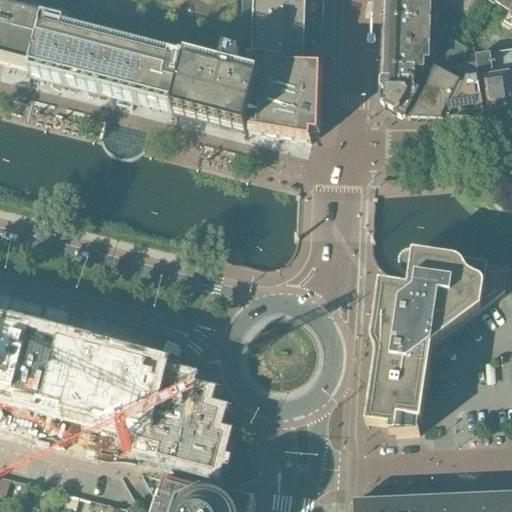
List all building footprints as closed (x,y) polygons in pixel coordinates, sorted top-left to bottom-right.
[(0,0),(0,64),(31,73),(49,0),(0,0)] [(147,0),(143,18),(78,1),(73,0),(49,0),(31,73),(29,80),(173,117),(173,119),(246,138),(247,136),(311,146),(313,139),(320,139),(321,117),(322,71),(324,0),(147,0)] [(431,1),(411,0),(388,0),(388,1),(389,1),(388,22),(438,24),(438,14),(431,14),(431,1)] [(411,0),(431,1),(431,0),(437,0),(438,1),(466,18),(477,0),(487,0),(495,5),(497,0),(411,0)] [(511,9),(511,0),(497,0),(495,5),(499,8),(509,15),(511,9)] [(511,9),(509,15),(501,27),(511,33),(511,9)] [(438,24),(388,22),(388,26),(387,26),(387,30),(388,30),(387,44),(387,46),(430,48),(431,34),(438,34),(438,24)] [(433,73),(419,97),(406,121),(407,122),(446,124),(446,123),(448,123),(467,82),(455,74),(465,57),(469,51),(454,42),(433,73)] [(430,48),(387,46),(387,50),(387,63),(386,63),(386,66),(386,70),(420,72),(420,77),(423,77),(425,76),(425,63),(430,63),(430,48)] [(511,53),(476,59),(484,118),(511,113),(511,53)] [(448,123),(484,118),(476,59),(467,61),(465,57),(455,74),(467,82),(448,123)] [(406,121),(419,97),(415,92),(415,77),(420,77),(420,72),(386,70),(386,75),(385,78),(386,78),(386,91),(385,90),(385,94),(385,107),(384,110),(386,110),(399,118),(405,122),(406,121)] [(389,441),(403,439),(420,438),(420,436),(419,436),(420,427),(421,427),(433,352),(506,298),(505,297),(509,273),(415,259),(410,259),(408,260),(405,261),(403,263),(401,265),(400,267),(400,269),(400,272),(400,274),(402,277),(403,279),(405,281),(409,282),(407,293),(380,289),(372,342),(372,346),(373,348),(374,351),(375,353),(375,355),(376,359),(376,361),(376,365),(366,431),(389,434),(389,441)] [(0,409),(12,412),(9,425),(88,446),(106,451),(134,459),(134,457),(146,460),(162,464),(169,466),(183,470),(209,477),(212,478),(212,477),(215,478),(223,447),(224,441),(214,439),(217,426),(219,419),(219,417),(218,417),(204,414),(208,400),(208,399),(207,399),(191,395),(187,394),(189,386),(189,385),(187,384),(159,377),(158,377),(158,376),(159,372),(158,372),(104,358),(60,346),(59,346),(59,347),(41,342),(31,339),(30,339),(30,338),(27,337),(0,330),(0,409)] [(2,480),(0,486),(0,497),(6,499),(10,482),(2,480)] [(165,483),(163,483),(163,484),(157,503),(154,511),(255,511),(256,510),(255,510),(255,509),(165,483)] [(511,511),(511,497),(464,500),(391,503),(362,505),(361,511),(511,511)]
